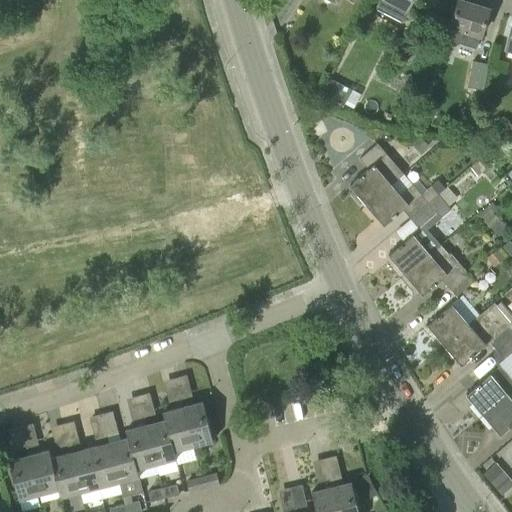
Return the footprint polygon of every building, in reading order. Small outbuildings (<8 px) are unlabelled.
[(380,0),(378,4),(376,8),(402,21),(413,0),(380,0)] [(460,0),(458,0),(447,38),(477,48),(489,9),(460,0)] [(484,90),(489,64),(473,61),(468,88),(484,90)] [(354,106),(360,93),(326,77),(316,99),(342,111),(346,102),(354,106)] [(411,143),(422,153),(429,145),(417,135),(411,143)] [(367,205),(392,184),(404,174),(378,143),(360,159),(368,169),(349,185),(367,205)] [(495,172),(484,160),(473,170),(479,176),(484,172),(489,178),(495,172)] [(498,161),(494,164),(500,172),(504,168),(498,161)] [(411,219),(438,196),(430,186),(421,194),(413,184),(401,195),(392,184),(367,205),(384,226),(403,209),(411,219)] [(449,187),(438,196),(411,219),(419,229),(438,213),(442,218),(452,209),(448,205),(457,197),(449,187)] [(496,231),(505,223),(494,210),(498,206),(494,202),(480,214),(496,231)] [(505,223),(496,231),(500,235),(508,227),(505,223)] [(405,275),(430,254),(413,234),(388,255),(405,275)] [(511,242),(509,239),(503,245),(511,255),(511,253),(511,242)] [(448,288),(466,272),(442,244),(430,254),(405,275),(422,295),(441,279),(448,288)] [(505,257),(497,248),(486,257),(494,266),(505,257)] [(474,281),(466,272),(448,288),(456,296),(474,281)] [(469,324),(444,345),(461,365),(489,342),(496,350),(511,336),(511,321),(511,322),(495,302),(469,324)] [(444,345),(469,324),(452,304),(427,325),(444,345)] [(511,351),(511,336),(496,350),(504,359),(511,351)] [(511,389),(511,374),(501,361),(498,364),(500,366),(466,395),(483,415),(511,389)] [(168,376),(171,396),(194,393),(191,373),(168,376)] [(136,419),(159,413),(153,389),(130,395),(136,419)] [(511,389),(483,415),(500,435),(511,424),(511,389)] [(203,401),(183,406),(193,446),(213,441),(203,401)] [(193,446),(183,406),(163,411),(165,419),(174,451),(193,446)] [(77,418),(54,424),(60,445),(82,439),(77,418)] [(176,459),(174,451),(165,419),(146,424),(156,464),(176,459)] [(19,448),(42,442),(36,420),(12,426),(19,448)] [(156,464),(146,424),(126,430),(128,437),(137,469),(156,464)] [(353,434),(345,436),(347,445),(355,443),(353,434)] [(143,492),(137,469),(128,437),(109,442),(119,482),(123,497),(143,492)] [(119,482),(109,442),(89,447),(100,487),(119,482)] [(100,487),(89,447),(70,452),(81,492),(83,503),(103,498),(100,487)] [(59,489),(51,457),(49,450),(29,455),(40,494),(59,489)] [(316,457),(322,479),(345,473),(339,451),(316,457)] [(81,492),(70,452),(51,457),(59,489),(61,497),(81,492)] [(40,494),(29,455),(9,460),(19,500),(40,494)] [(496,480),(508,471),(499,459),(487,468),(496,480)] [(216,473),(202,477),(204,487),(219,483),(216,473)] [(204,487),(202,477),(187,481),(190,491),(204,487)] [(372,498),(379,494),(370,479),(363,482),(372,498)] [(358,511),(351,482),(331,487),(337,511),(358,511)] [(177,484),(162,487),(165,498),(180,494),(177,484)] [(165,498),(162,487),(148,491),(151,502),(165,498)] [(337,511),(331,487),(312,492),(317,511),(316,511),(337,511)] [(139,500),(125,504),(127,511),(136,511),(142,511),(139,500)]
